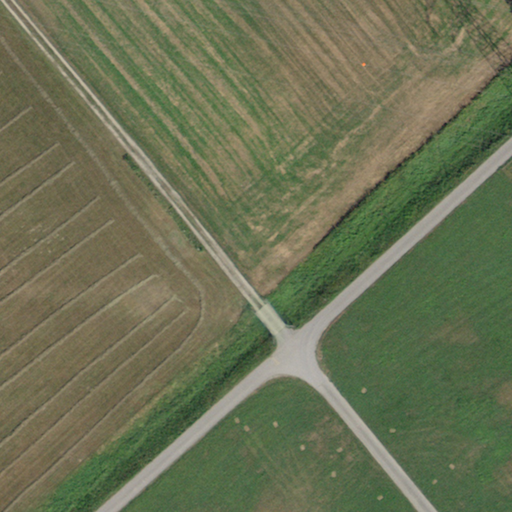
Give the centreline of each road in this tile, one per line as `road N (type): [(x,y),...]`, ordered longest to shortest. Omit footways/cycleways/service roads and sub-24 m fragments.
road 1 (track): [(431,511),(250,306),(3,0)]
road 2 (unclassified): [(511,146),(106,511)]
